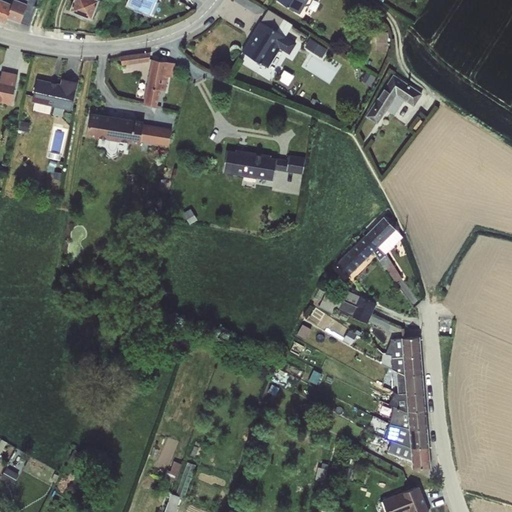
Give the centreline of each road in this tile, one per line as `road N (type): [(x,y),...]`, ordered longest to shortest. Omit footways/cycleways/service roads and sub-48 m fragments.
road 1 (residential): [(0,34),(99,49),(183,28),(218,0)]
road 2 (track): [(511,146),(415,82),(401,64),(389,16),(366,0)]
road 3 (residential): [(460,511),(446,475),(429,323)]
